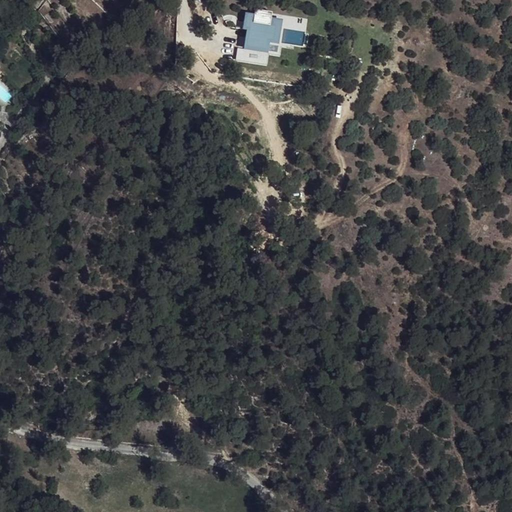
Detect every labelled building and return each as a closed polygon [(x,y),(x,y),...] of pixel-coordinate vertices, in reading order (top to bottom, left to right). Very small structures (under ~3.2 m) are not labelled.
[(255,11),(254,17),(270,20),(271,14),(255,11)] [(254,17),(246,16),(244,29),(249,30),(247,37),(245,51),(237,49),(236,58),(264,63),(265,52),(267,42),(279,43),(281,44),(283,30),(269,28),(270,20),(254,17)] [(284,22),(270,20),(269,28),(283,30),(284,22)] [(239,36),(237,49),(245,51),(247,37),(239,36)] [(279,43),(267,42),(265,52),(278,54),(279,43)]
